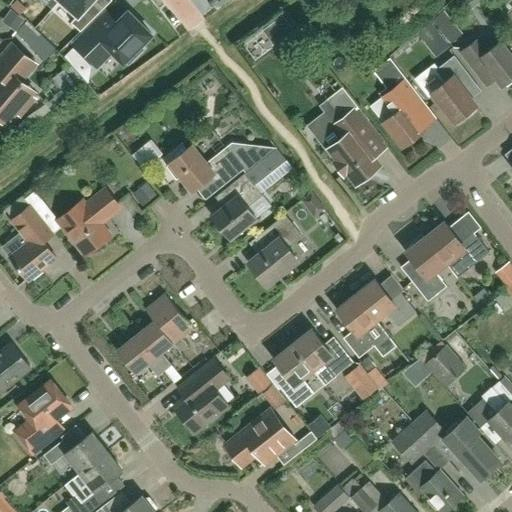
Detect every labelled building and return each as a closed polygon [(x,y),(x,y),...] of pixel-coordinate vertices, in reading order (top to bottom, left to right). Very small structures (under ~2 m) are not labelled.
[(60,0),(60,1),(77,16),(71,23),(81,32),(99,14),(89,5),(93,0),(60,0)] [(436,55),(463,35),(446,11),(418,31),(436,55)] [(94,24),(74,44),(92,63),(96,67),(112,51),(122,62),(125,59),(128,62),(141,49),(138,46),(151,34),(129,12),(118,23),(106,12),(94,24)] [(286,13),(265,28),(277,46),(298,31),(286,13)] [(16,33),(30,46),(38,36),(24,23),(16,33)] [(461,52),(476,71),(485,84),(495,76),(502,86),(511,77),(511,58),(499,42),(488,51),(479,39),(461,52)] [(16,112),(20,116),(35,99),(32,97),(36,93),(23,81),(37,65),(12,43),(0,57),(0,76),(2,78),(0,79),(0,120),(5,125),(16,112)] [(459,85),(470,77),(454,56),(438,68),(434,63),(414,79),(428,98),(433,94),(455,122),(462,116),(466,118),(472,113),(472,109),(475,106),(470,99),(459,85)] [(389,58),(373,70),(387,88),(380,93),(383,97),(395,113),(382,123),(402,148),(424,131),(422,128),(435,117),(429,109),(408,82),(389,58)] [(74,62),(55,76),(68,95),(88,82),(74,62)] [(341,120),(319,137),(329,149),(338,160),(335,163),(344,174),(347,172),(356,184),(358,182),(363,183),(369,178),(369,174),(379,166),(372,157),(384,148),(354,110),(349,105),(353,102),(342,87),(325,100),(341,120)] [(48,103),(24,119),(16,129),(19,133),(20,134),(31,126),(53,110),(51,108),(48,103)] [(153,138),(135,153),(147,167),(165,152),(153,138)] [(167,164),(165,166),(176,180),(180,176),(192,191),(214,174),(218,175),(217,184),(220,188),(243,170),(246,173),(277,148),(276,147),(233,142),(208,162),(193,144),(167,164)] [(224,207),(212,217),(230,239),(257,217),(271,206),(263,195),(255,185),(274,171),(286,161),(277,148),(246,173),(231,185),(239,195),(224,207)] [(149,181),(134,192),(144,207),(160,195),(149,181)] [(57,221),(62,226),(85,256),(110,236),(100,224),(120,208),(106,189),(85,205),(82,201),(58,220),(57,221)] [(24,198),(30,206),(34,211),(45,203),(35,190),(24,198)] [(34,211),(30,206),(15,217),(33,240),(10,258),(28,280),(56,258),(43,242),(53,235),(53,234),(52,234),(34,211)] [(302,235),(294,226),(285,214),(263,232),(272,243),(248,262),(267,285),(298,260),(287,247),(302,235)] [(446,265),(457,278),(489,253),(473,233),(460,243),(443,221),(424,237),(446,265)] [(436,273),(446,265),(424,237),(405,252),(422,273),(411,281),(427,301),(446,286),(436,273)] [(511,261),(497,272),(511,291),(511,261)] [(354,293),(377,321),(387,313),(398,326),(416,312),(401,292),(391,300),(374,278),(354,293)] [(387,335),(377,321),(354,293),(335,309),(353,331),(343,338),(359,358),(387,335)] [(154,320),(173,344),(179,352),(187,345),(181,338),(193,328),(165,294),(145,309),(154,320)] [(162,353),(173,344),(154,320),(135,335),(164,371),(174,383),(181,377),(162,353)] [(292,343),(314,371),(324,363),(335,376),(353,362),(338,342),(328,350),(311,328),(292,343)] [(157,377),(164,371),(135,335),(116,351),(135,374),(147,364),(157,377)] [(441,340),(419,358),(424,364),(423,364),(444,388),(467,367),(445,344),(445,345),(441,340)] [(303,380),(314,371),(292,343),(272,359),(289,380),(280,388),(296,407),(313,393),(303,380)] [(12,344),(1,352),(0,350),(0,390),(30,367),(12,344)] [(229,378),(214,359),(179,387),(187,397),(174,407),(194,432),(228,405),(215,390),(229,378)] [(390,381),(378,365),(369,371),(363,363),(346,375),(365,400),(390,381)] [(251,372),(257,392),(273,386),(267,367),(251,372)] [(496,413),(489,420),(511,445),(511,406),(508,403),(511,399),(511,395),(499,380),(481,396),(496,413)] [(52,382),(20,406),(31,420),(15,433),(32,454),(56,434),(48,423),(70,405),(52,382)] [(412,421),(433,445),(447,432),(426,409),(412,421)] [(264,464),(294,440),(270,410),(225,446),(241,466),(256,454),(264,464)] [(461,447),(456,452),(480,479),(500,462),(476,435),(480,432),(466,417),(448,433),(461,447)] [(411,465),(433,445),(412,421),(401,431),(396,426),(386,435),(391,440),(390,441),(411,465)] [(295,444),(301,451),(316,438),(311,431),(295,444)] [(63,440),(43,455),(44,456),(51,465),(64,454),(79,473),(107,451),(92,432),(86,437),(70,449),(63,440)] [(74,477),(65,485),(75,498),(67,504),(69,507),(72,511),(90,511),(109,498),(101,488),(116,476),(123,470),(107,451),(79,473),(74,477)] [(425,459),(404,478),(417,492),(421,489),(430,499),(427,501),(435,510),(437,507),(441,511),(443,511),(463,495),(440,470),(438,471),(437,472),(425,459)] [(362,470),(345,481),(352,493),(370,483),(362,470)] [(338,484),(312,506),(317,511),(334,511),(350,498),(338,484)] [(351,497),(364,511),(366,511),(374,506),(379,511),(416,511),(399,493),(388,502),(378,491),(371,498),(362,488),(351,497)] [(0,492),(0,511),(16,511),(4,499),(6,498),(0,492)] [(155,511),(156,507),(149,498),(145,499),(142,495),(131,504),(120,511),(116,511),(109,502),(95,511),(155,511)]
